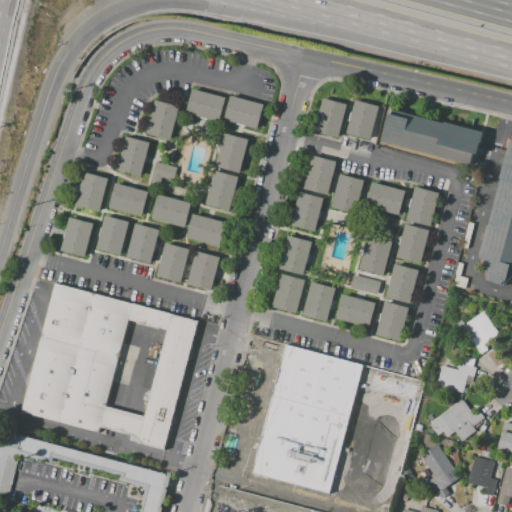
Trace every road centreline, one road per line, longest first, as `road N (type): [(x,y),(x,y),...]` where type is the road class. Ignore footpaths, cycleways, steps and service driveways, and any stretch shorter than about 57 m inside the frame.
road 1 (tertiary): [(511,104),(188,32),(142,36),(105,60),(83,96),(0,341)]
road 2 (residential): [(186,511),(308,58)]
road 3 (motorway): [(66,50),(129,8),(175,3),(511,64)]
road 4 (motorway): [(295,0),(511,59)]
